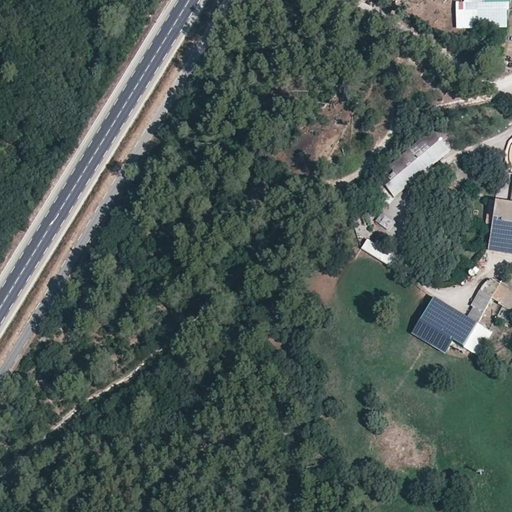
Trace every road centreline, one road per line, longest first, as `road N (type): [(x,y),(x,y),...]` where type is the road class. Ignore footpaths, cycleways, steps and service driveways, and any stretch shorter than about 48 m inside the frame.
road 1 (track): [(489,84),(490,94),(476,102),(399,124),(358,174),(319,186),(181,332),(0,474)]
road 2 (unclassified): [(0,370),(231,0)]
road 3 (primary): [(0,313),(189,0)]
road 4 (track): [(392,21),(489,84),(511,89)]
